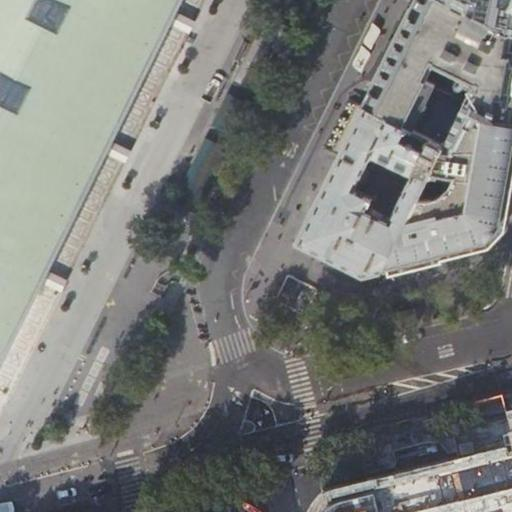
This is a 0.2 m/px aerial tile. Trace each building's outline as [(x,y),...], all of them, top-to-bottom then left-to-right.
[(0,0),(0,364),(178,0),(0,0)] [(264,0),(262,29),(251,122),(274,125),(297,128),(321,131),(333,33),(335,0),(264,0)] [(387,73),(371,107),(413,129),(435,83),(456,93),(463,78),(473,83),(466,98),(491,110),(498,120),(511,121),(511,30),(508,30),(492,21),(487,31),(467,21),(472,11),(447,0),(421,0),(416,12),(387,73)] [(511,0),(447,0),(472,11),(492,21),(508,30),(511,30),(511,0)] [(241,85),(251,89),(283,24),(266,16),(233,84),(240,88),(241,85)] [(451,251),(489,241),(504,227),(511,184),(511,178),(511,121),(498,120),(491,110),(466,98),(456,93),(435,83),(413,129),(443,145),(382,269),(451,251)] [(211,126),(228,134),(245,101),(227,92),(211,126)] [(252,105),(245,101),(228,134),(236,138),(252,105)] [(342,168),(306,244),(364,273),(373,271),(382,269),(443,145),(413,129),(371,107),(342,168)] [(173,203),(190,211),(223,146),(206,138),(173,203)] [(230,150),(223,146),(190,211),(198,215),(230,150)] [(126,280),(142,288),(156,260),(140,252),(126,280)] [(392,327),(397,331),(418,326),(420,320),(418,311),(389,318),(392,327)] [(511,340),(435,360),(440,384),(448,414),(454,438),(511,423),(511,340)] [(339,502),(330,508),(325,511),(511,511),(511,458),(502,461),(443,476),(387,490),(371,494),(339,502)] [(185,506),(186,506),(186,504),(184,504),(182,503),(175,504),(173,507),(172,508),(172,510),(174,510),(176,511),(184,510),(185,506)]
